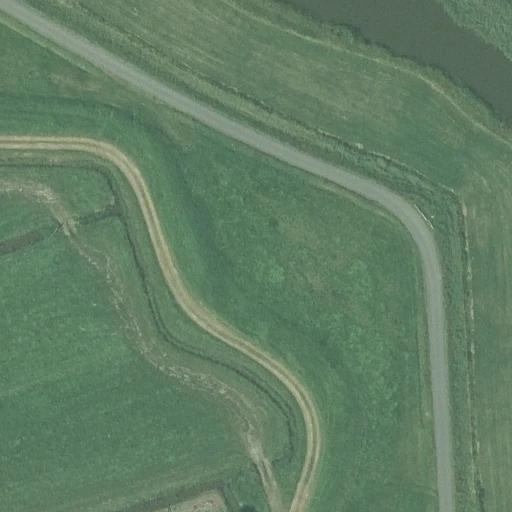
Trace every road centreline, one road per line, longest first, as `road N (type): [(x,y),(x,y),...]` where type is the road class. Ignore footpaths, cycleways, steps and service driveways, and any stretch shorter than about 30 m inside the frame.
road 1 (unclassified): [(445,511),(432,283),(424,243),(407,217),(384,198),(248,138),(0,1)]
road 2 (track): [(301,511),(315,444),(305,399),(282,372),(183,301),(135,175),(111,151)]
